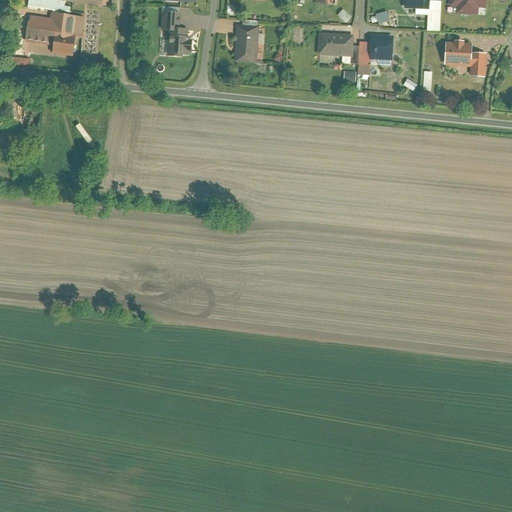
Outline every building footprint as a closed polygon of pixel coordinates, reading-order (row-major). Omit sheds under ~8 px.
[(159,0),(159,6),(199,9),(199,0),(159,0)] [(429,0),(400,0),(400,7),(404,8),(404,12),(429,14),(429,0)] [(448,0),(448,11),(456,12),(456,17),(478,17),(478,11),(486,11),(486,0),(448,0)] [(386,12),(374,15),(377,25),(389,21),(386,12)] [(48,21),(28,18),(23,55),(71,61),(74,41),(81,42),(84,20),(49,16),(48,21)] [(180,17),(160,16),(159,44),(167,44),(167,61),(192,62),(193,42),(188,42),(188,33),(180,33),(180,17)] [(259,29),(235,28),(233,66),(258,67),(259,29)] [(353,38),(318,37),(317,60),(352,62),(353,38)] [(394,40),(371,39),(369,63),(392,65),(394,40)] [(453,47),(445,46),(444,70),(471,70),(471,81),(485,81),(486,58),(472,57),(472,48),(464,47),(464,44),(453,44),(453,47)] [(343,72),(343,82),(355,82),(355,72),(343,72)] [(430,92),(430,72),(422,72),(422,92),(430,92)] [(402,86),(412,92),(416,86),(406,80),(402,86)] [(28,141),(1,133),(0,137),(0,154),(21,161),(28,141)]
